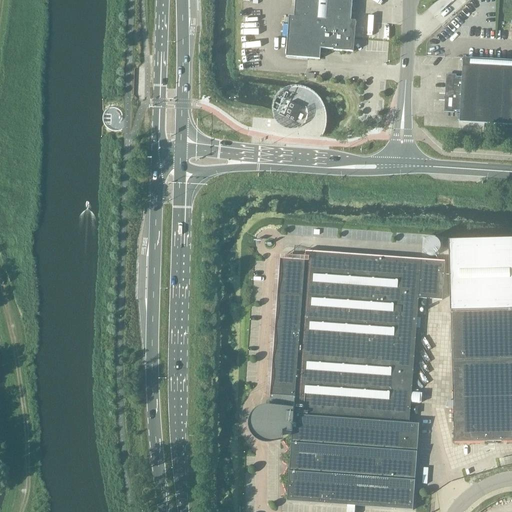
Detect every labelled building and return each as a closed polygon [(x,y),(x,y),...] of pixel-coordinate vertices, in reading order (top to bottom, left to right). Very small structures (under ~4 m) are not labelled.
[(295,0),(294,17),(289,17),(286,57),(320,60),(321,49),(334,50),(334,51),(335,51),(335,53),(339,53),(339,52),(354,53),(356,22),(351,21),(352,0),(295,0)] [(460,123),(511,125),(511,61),(463,59),(462,78),(448,77),(446,111),(460,112),(460,123)] [(284,100),(278,114),(295,123),(302,108),(284,100)] [(511,239),(451,241),(457,442),(511,440),(511,239)] [(248,426),(248,427),(248,428),(248,429),(248,430),(248,431),(248,432),(249,433),(249,434),(249,435),(250,435),(250,436),(250,437),(251,437),(251,438),(252,438),(252,439),(253,440),(254,440),(254,441),(255,441),(255,442),(256,442),(257,443),(258,443),(258,444),(259,444),(260,444),(261,445),(262,445),(263,445),(264,445),(265,446),(283,443),(282,436),(283,432),(292,434),(287,502),(347,506),(346,511),(355,511),(355,507),(414,511),(420,425),(413,424),(413,416),(414,415),(410,415),(411,403),(420,404),(421,394),(412,393),(419,299),(442,301),(445,262),(306,252),(305,262),(280,260),(270,396),(269,408),(265,407),(264,407),(263,407),(263,408),(262,408),(261,408),(260,408),(260,409),(259,409),(258,409),(257,410),(256,410),(256,411),(255,411),(254,412),(253,413),(252,414),(251,415),(251,416),(250,416),(250,417),(250,418),(249,418),(249,419),(249,420),(248,421),(248,422),(248,423),(248,424),(248,425),(248,426)]
